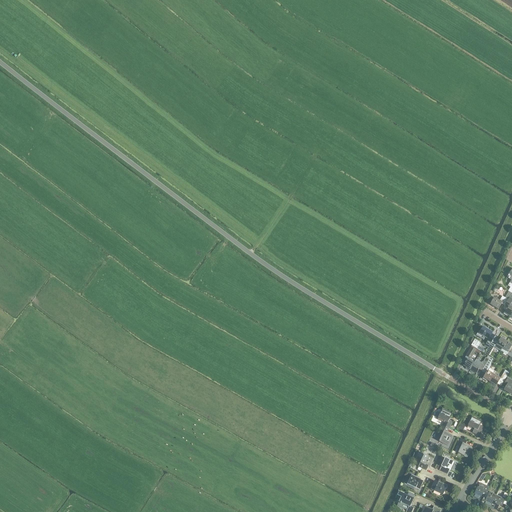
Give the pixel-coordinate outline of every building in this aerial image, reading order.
[(501,304),(504,306),(508,300),(509,298),(511,294),(508,292),(505,298),(502,296),(499,301),(494,298),(490,305),(498,309),(501,304)] [(488,348),(490,345),(493,340),(490,338),(492,333),(483,327),(480,332),(479,332),(477,335),(483,340),(485,338),(488,339),(484,346),(488,348)] [(490,345),(501,351),(507,342),(504,340),(504,339),(501,337),(501,338),(498,343),(493,340),(490,345)] [(475,339),(471,346),(472,346),(477,349),(478,348),(477,348),(480,343),(475,339)] [(510,357),(511,358),(511,357),(511,350),(510,350),(511,346),(511,345),(507,342),(501,351),(510,357)] [(469,361),(475,351),(479,354),(481,352),(477,349),(472,346),(463,362),(465,363),(463,366),(466,368),(466,369),(469,371),(469,370),(470,370),(474,363),(469,361)] [(483,369),(486,364),(482,362),(481,363),(476,360),(474,363),(470,370),(471,370),(470,371),(473,373),(474,372),(476,374),(480,367),(483,369)] [(496,372),(489,368),(491,365),(487,363),(486,364),(483,369),(482,371),(486,374),(485,375),(484,375),(483,378),(482,379),(487,381),(490,382),(494,375),(496,372)] [(494,375),(490,382),(490,384),(492,385),(493,384),(496,386),(499,381),(503,383),(504,382),(509,373),(505,371),(500,379),(494,375)] [(444,423),(443,426),(449,429),(452,422),(449,420),(452,414),(442,409),(440,413),(437,412),(435,417),(438,419),(438,420),(444,423)] [(472,433),(479,436),(482,430),(479,428),(482,422),(472,417),(468,426),(468,427),(474,430),(472,433)] [(449,429),(443,426),(439,434),(441,435),(438,441),(439,441),(439,442),(448,446),(453,436),(447,433),(449,429)] [(465,445),(467,442),(461,439),(458,445),(461,446),(458,453),(467,458),(472,448),(465,445)] [(418,467),(420,468),(419,470),(423,471),(424,469),(426,471),(428,467),(427,466),(428,465),(431,466),(434,459),(424,455),(418,467)] [(439,471),(447,474),(449,470),(448,470),(449,468),(451,470),(455,463),(445,458),(439,471)] [(418,478),(411,475),(407,484),(419,490),(423,482),(419,480),(419,481),(417,480),(418,478)] [(431,489),(443,495),(447,486),(441,482),(439,485),(438,484),(438,483),(434,481),(431,489)] [(479,485),(473,497),(473,498),(475,500),(476,499),(479,500),(482,494),(485,495),(488,487),(480,483),(479,485)] [(399,503),(397,506),(401,508),(405,509),(407,510),(406,511),(411,511),(414,508),(410,507),(414,499),(415,496),(409,493),(407,496),(403,493),(399,492),(398,496),(401,497),(399,502),(399,503)] [(487,506),(490,508),(496,495),(489,492),(486,498),(484,497),(481,503),(484,505),(484,503),(487,505),(487,506)] [(496,495),(490,508),(496,511),(499,505),(502,506),(505,500),(502,498),(501,500),(498,499),(499,497),(496,495)]
